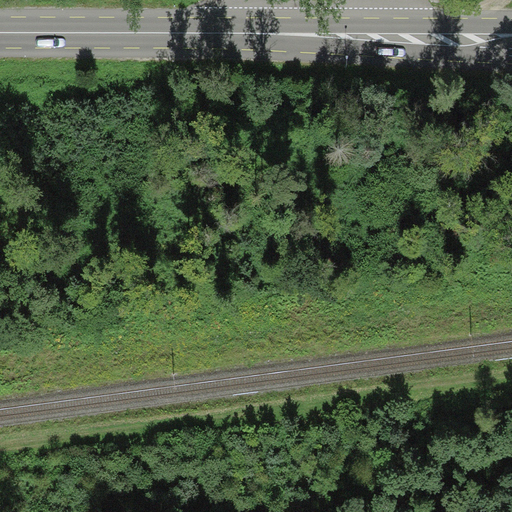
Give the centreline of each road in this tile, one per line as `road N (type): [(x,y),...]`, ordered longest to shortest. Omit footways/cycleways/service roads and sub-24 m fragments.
road 1 (track): [(0,450),(511,390)]
road 2 (primary): [(0,31),(511,36)]
